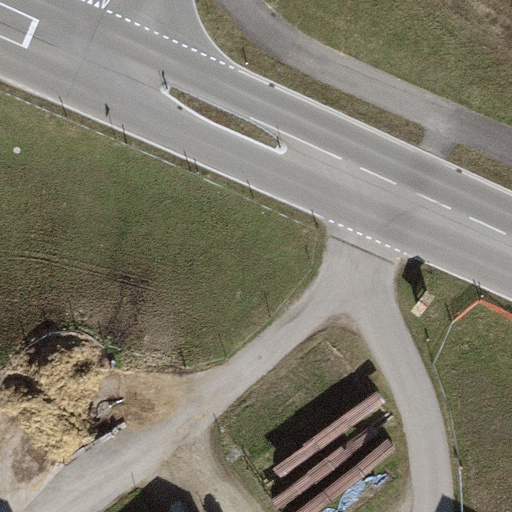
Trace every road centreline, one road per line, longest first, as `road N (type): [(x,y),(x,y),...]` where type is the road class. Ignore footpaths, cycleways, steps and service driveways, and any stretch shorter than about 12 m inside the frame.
road 1 (track): [(405,189),(359,268),(175,438),(45,511)]
road 2 (secondary): [(511,238),(82,56)]
road 3 (track): [(359,268),(420,407),(432,511)]
